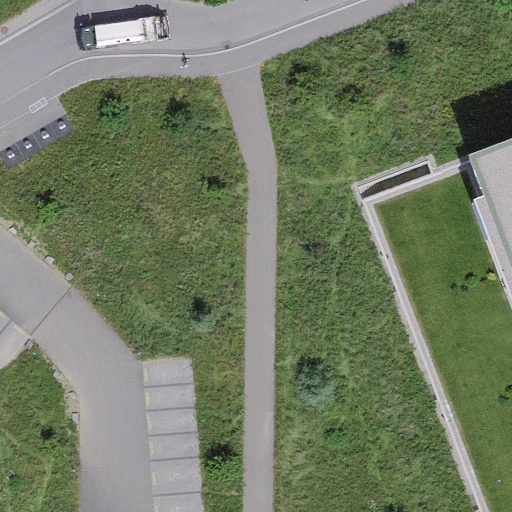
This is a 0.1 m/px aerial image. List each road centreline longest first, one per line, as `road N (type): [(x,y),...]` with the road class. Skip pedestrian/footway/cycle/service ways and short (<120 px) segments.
road 1 (residential): [(0,221),(102,171),(140,121),(152,61)]
road 2 (residential): [(152,61),(315,0)]
road 3 (residential): [(152,61),(77,107),(0,137)]
